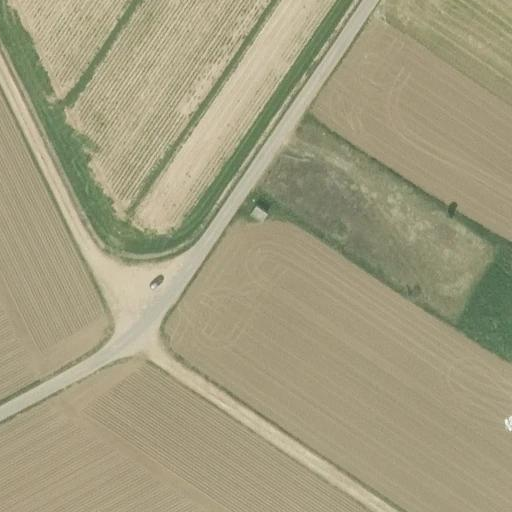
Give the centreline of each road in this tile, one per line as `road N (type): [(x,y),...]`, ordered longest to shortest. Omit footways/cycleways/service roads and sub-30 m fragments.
road 1 (unclassified): [(0,414),(97,362),(163,306),(369,0)]
road 2 (track): [(131,336),(387,511)]
road 3 (track): [(131,336),(0,72)]
road 4 (track): [(270,145),(489,293)]
